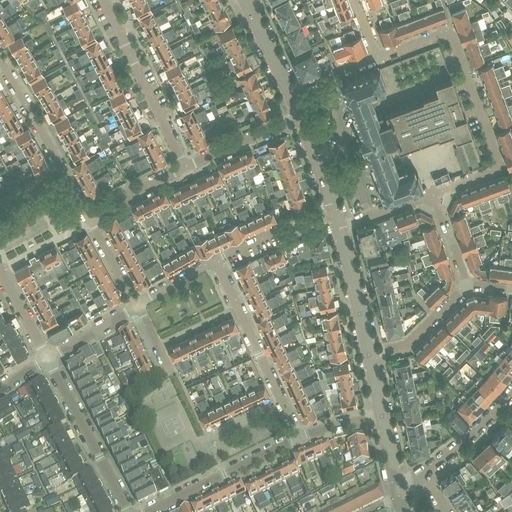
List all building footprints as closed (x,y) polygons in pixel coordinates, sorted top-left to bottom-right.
[(0,14),(14,6),(20,3),(18,0),(8,0),(10,3),(6,5),(7,5),(0,9),(0,14)] [(76,0),(63,7),(66,12),(62,15),(64,19),(81,10),(76,0)] [(139,17),(152,11),(148,5),(153,3),(151,0),(147,0),(134,7),(139,17)] [(200,0),(205,9),(220,2),(218,0),(200,0)] [(275,11),(279,18),(293,11),(287,0),(275,6),(277,10),(275,11)] [(333,6),(335,9),(349,4),(347,0),(328,0),(323,2),(325,8),(333,6)] [(448,21),(440,0),(434,0),(438,9),(433,10),(438,24),(448,21)] [(484,0),(482,4),(488,8),(491,4),(484,0)] [(175,13),(179,11),(175,1),(170,4),(175,13)] [(205,9),(210,20),(225,13),(220,2),(205,9)] [(429,28),(432,27),(438,24),(433,10),(429,12),(426,3),(421,5),(429,28)] [(330,23),(352,14),(353,14),(349,4),(335,9),(336,14),(328,17),(330,23)] [(420,31),(429,28),(421,5),(416,7),(419,16),(415,17),(420,31)] [(0,14),(0,24),(4,22),(2,18),(11,13),(12,13),(16,11),(14,6),(0,14)] [(465,8),(452,13),(458,30),(457,30),(463,46),(464,46),(477,41),(478,41),(475,33),(482,30),(478,19),(470,22),(465,8)] [(71,21),(73,26),(86,20),(81,10),(64,19),(66,23),(71,21)] [(411,34),(415,33),(420,31),(415,17),(411,19),(408,10),(402,12),(411,34)] [(299,16),(296,17),(293,11),(279,18),(283,26),(284,25),(286,29),(299,23),(300,24),(302,23),(299,16)] [(152,13),(140,19),(144,28),(166,17),(164,12),(154,17),(152,13)] [(309,21),(314,19),(314,18),(311,12),(306,14),(309,21)] [(402,38),(411,34),(402,12),(397,14),(400,22),(397,24),(402,38)] [(215,30),(230,23),(225,13),(210,20),(215,30)] [(0,24),(0,35),(23,21),(18,14),(9,20),(11,24),(7,26),(4,22),(0,24)] [(49,35),(53,33),(54,33),(45,15),(42,16),(40,18),(49,35)] [(144,28),(148,36),(160,30),(158,25),(168,20),(166,17),(144,28)] [(392,41),(402,38),(397,24),(392,25),(389,17),(384,18),(392,41)] [(377,30),(383,45),(392,41),(384,18),(379,20),(382,29),(377,30)] [(69,29),(74,38),(91,29),(86,20),(73,26),(74,27),(69,29)] [(197,26),(202,24),(200,20),(190,24),(192,28),(197,26)] [(506,26),(505,25),(502,20),(496,24),(500,29),(506,26)] [(11,34),(21,28),(21,29),(26,26),(23,21),(0,35),(0,40),(3,45),(14,38),(11,34)] [(286,32),(290,42),(305,35),(301,25),(286,32)] [(505,36),(506,36),(510,33),(506,26),(500,29),(505,36)] [(232,28),(220,34),(222,40),(218,42),(220,46),(237,37),(232,28)] [(84,46),(96,39),(91,29),(74,38),(77,42),(81,40),(84,46)] [(148,36),(152,44),(174,33),(172,29),(162,33),(160,30),(148,36)] [(321,40),(317,30),(313,31),(318,42),(321,40)] [(366,51),(361,37),(356,39),(353,30),(348,32),(357,55),(366,51)] [(348,32),(343,33),(343,34),(346,42),(342,44),(347,58),(357,55),(348,32)] [(166,41),(176,36),(174,33),(152,44),(156,51),(168,45),(166,41)] [(295,52),(310,45),(305,35),(290,42),(295,52)] [(21,36),(9,44),(14,53),(31,44),(31,43),(33,42),(30,38),(24,42),(21,36)] [(241,47),(237,37),(220,46),(216,48),(218,52),(226,48),(229,53),(241,47)] [(338,62),(347,58),(342,44),(338,45),(335,37),(329,39),(333,47),(335,54),(338,62)] [(193,38),(192,38),(188,40),(188,41),(184,43),(186,47),(190,45),(195,43),(193,38)] [(97,41),(85,47),(88,51),(78,56),(80,60),(101,49),(97,41)] [(464,46),(467,55),(489,47),(487,42),(479,45),(477,41),(464,46)] [(14,53),(20,63),(32,56),(29,50),(33,47),(31,44),(14,53)] [(156,51),(160,59),(182,48),(180,45),(170,49),(168,45),(156,51)] [(227,61),(229,65),(246,57),(241,47),(229,53),(231,59),(227,61)] [(311,47),(290,56),(289,56),(295,68),(316,58),(327,53),(325,49),(320,51),(320,50),(313,53),(311,47)] [(471,65),(481,61),(484,60),(482,56),(491,52),(489,47),(467,55),(471,65)] [(59,52),(57,48),(47,52),(50,57),(54,54),(55,55),(59,52)] [(165,68),(176,62),(174,57),(184,52),(182,48),(160,59),(165,68)] [(91,59),(94,63),(105,57),(101,49),(80,60),(82,64),(91,59)] [(205,63),(203,58),(200,53),(195,55),(200,66),(205,63)] [(322,71),(334,67),(327,53),(316,58),(295,68),(300,79),(322,71)] [(184,61),(186,64),(197,59),(195,55),(184,61)] [(20,63),(25,72),(42,62),(39,58),(35,61),(32,56),(20,63)] [(109,65),(105,57),(94,63),(96,67),(86,72),(88,76),(109,65)] [(238,73),(251,67),(246,57),(229,65),(231,70),(236,68),(238,73)] [(43,74),(40,69),(44,66),(42,62),(25,72),(31,82),(43,74)] [(178,64),(166,70),(171,80),(188,72),(186,67),(181,69),(178,64)] [(482,64),(477,65),(478,69),(482,79),(504,71),(502,65),(494,69),(492,64),(484,67),(482,64)] [(100,75),(102,79),(113,73),(109,65),(88,76),(90,80),(100,75)] [(355,121),(358,128),(360,134),(358,135),(363,150),(366,150),(370,163),(373,173),(374,172),(379,186),(377,186),(383,203),(423,188),(417,172),(415,172),(413,167),(406,170),(405,168),(398,171),(388,145),(396,143),(398,150),(437,136),(437,138),(452,133),(455,140),(471,134),(465,116),(464,116),(457,96),(458,96),(451,78),(435,84),(437,92),(422,97),(423,99),(385,113),(387,121),(380,123),(371,98),(379,95),(378,92),(385,90),(383,85),(385,84),(379,68),(339,83),(345,99),(347,99),(352,112),(351,112),(354,122),(355,121)] [(482,79),(485,88),(499,83),(498,79),(506,75),(504,71),(482,79)] [(171,80),(175,89),(188,83),(185,78),(190,75),(188,72),(171,80)] [(211,72),(210,73),(205,75),(209,85),(214,82),(212,78),(214,77),(211,72)] [(254,72),(239,79),(243,89),(258,82),(254,72)] [(94,89),(96,92),(117,81),(113,73),(102,79),(104,84),(94,89)] [(44,76),(32,84),(37,93),(54,84),(51,79),(48,74),(44,76)] [(110,96),(122,90),(117,81),(96,92),(98,96),(108,91),(110,96)] [(243,89),(248,99),(263,92),(258,82),(243,89)] [(191,89),(188,83),(175,89),(180,99),(197,91),(200,89),(198,85),(191,89)] [(485,88),(489,97),(511,89),(509,84),(501,87),(499,83),(485,88)] [(37,93),(43,102),(59,93),(54,84),(37,93)] [(489,97),(492,106),(506,101),(504,97),(511,94),(511,92),(511,89),(489,97)] [(199,95),(197,91),(180,99),(185,109),(198,103),(195,97),(199,95)] [(123,92),(110,98),(113,104),(109,106),(111,110),(128,102),(123,92)] [(268,102),(263,92),(248,99),(253,109),(268,102)] [(43,102),(48,111),(65,102),(59,93),(43,102)] [(0,110),(9,105),(4,98),(0,99),(0,110)] [(492,106),(495,115),(511,109),(511,103),(507,106),(506,101),(492,106)] [(48,111),(54,121),(66,114),(70,112),(67,106),(65,102),(48,111)] [(117,112),(120,117),(132,111),(128,102),(111,110),(113,114),(117,112)] [(258,120),(273,113),(268,102),(253,109),(258,120)] [(91,107),(96,116),(101,114),(99,110),(100,109),(99,107),(97,104),(91,107)] [(13,113),(9,105),(0,110),(0,116),(2,120),(13,113)] [(88,118),(92,116),(89,109),(84,112),(88,118)] [(192,110),(180,115),(184,124),(206,114),(204,109),(194,114),(192,110)] [(506,127),(504,123),(511,120),(511,118),(511,116),(511,115),(511,109),(495,115),(500,129),(506,127)] [(118,125),(120,129),(137,121),(132,111),(120,117),(123,123),(118,125)] [(0,120),(0,131),(18,121),(13,113),(2,120),(0,120)] [(184,124),(188,132),(200,126),(198,122),(208,117),(206,114),(184,124)] [(67,116),(55,123),(60,133),(77,124),(75,120),(70,122),(67,116)] [(0,136),(3,135),(5,139),(11,136),(23,129),(18,121),(0,131),(0,136)] [(130,137),(142,131),(137,121),(120,129),(125,139),(129,137),(130,137)] [(233,121),(227,123),(229,128),(230,132),(236,129),(233,121)] [(224,124),(219,127),(221,132),(223,131),(229,128),(227,123),(224,124)] [(60,133),(65,142),(78,136),(75,130),(79,128),(77,124),(60,133)] [(188,132),(192,140),(213,130),(211,126),(202,130),(200,126),(188,132)] [(100,130),(102,134),(104,138),(109,135),(105,128),(100,130)] [(28,129),(24,131),(15,136),(12,138),(15,143),(10,146),(12,150),(34,139),(28,129)] [(509,129),(506,130),(496,134),(499,143),(511,138),(511,132),(511,133),(509,129)] [(140,140),(130,145),(130,144),(125,146),(127,151),(154,138),(150,130),(138,135),(140,140)] [(196,148),(207,143),(205,138),(215,134),(213,130),(192,140),(196,148)] [(98,143),(102,150),(109,147),(104,138),(102,134),(97,137),(100,142),(98,143)] [(109,149),(114,146),(109,135),(104,138),(109,147),(109,149)] [(65,142),(70,152),(87,143),(85,139),(81,141),(78,136),(65,142)] [(158,146),(154,138),(127,151),(129,155),(131,159),(136,156),(134,152),(144,148),(146,152),(158,146)] [(502,152),(502,153),(511,148),(511,138),(499,143),(503,152),(502,152)] [(23,149),(26,155),(39,148),(34,139),(12,150),(15,154),(23,149)] [(269,146),(273,157),(287,151),(283,141),(269,146)] [(76,161),(88,155),(85,149),(89,147),(87,143),(70,152),(76,161)] [(114,146),(109,149),(114,157),(120,154),(116,145),(114,146)] [(161,154),(158,146),(146,152),(148,156),(138,161),(136,156),(131,159),(135,167),(161,154)] [(20,165),(23,169),(44,157),(39,148),(26,155),(29,160),(20,165)] [(511,148),(502,153),(506,161),(511,159),(511,148)] [(251,150),(242,154),(252,175),(256,174),(252,164),(256,162),(251,150)] [(273,157),(277,167),(291,162),(287,151),(273,157)] [(151,164),(154,168),(165,163),(161,154),(135,167),(137,171),(142,169),(142,168),(151,164)] [(242,154),(234,157),(240,169),(244,167),(248,177),(252,175),(242,154)] [(85,164),(83,160),(72,166),(76,175),(102,160),(99,156),(95,158),(95,159),(85,164)] [(37,174),(49,167),(44,157),(23,169),(19,171),(12,175),(14,180),(21,176),(24,181),(37,173),(37,174)] [(234,157),(226,161),(236,183),(240,181),(236,171),(240,169),(234,157)] [(76,175),(80,182),(92,176),(90,172),(99,167),(100,167),(104,165),(102,160),(76,175)] [(223,177),(223,176),(228,175),(232,184),(236,183),(226,161),(217,165),(223,177)] [(277,167),(281,177),(295,172),(291,162),(277,167)] [(267,166),(268,172),(276,170),(275,164),(267,166)] [(435,184),(436,184),(442,181),(442,182),(450,179),(450,177),(461,173),(457,164),(446,168),(448,172),(440,175),(433,178),(435,184)] [(223,182),(217,170),(209,174),(219,195),(223,193),(219,184),(223,182)] [(80,182),(85,190),(110,176),(108,172),(103,174),(104,175),(94,180),(92,176),(80,182)] [(281,177),(284,188),(299,182),(295,172),(281,177)] [(209,174),(201,178),(206,190),(211,188),(215,196),(219,195),(209,174)] [(98,188),(108,182),(112,180),(110,176),(85,190),(89,198),(101,192),(98,188)] [(510,189),(505,176),(496,179),(504,201),(509,200),(506,191),(510,189)] [(201,178),(193,182),(203,203),(207,202),(202,192),(206,190),(201,178)] [(492,196),(494,195),(496,195),(499,203),(504,201),(496,179),(486,183),(492,196)] [(265,183),(267,188),(268,193),(273,192),(270,181),(265,183)] [(193,182),(185,186),(190,198),(194,196),(199,205),(203,203),(193,182)] [(284,188),(288,198),(303,193),(299,182),(284,188)] [(487,198),(492,196),(486,183),(477,186),(487,212),(492,210),(490,206),(487,198)] [(185,186),(177,189),(187,211),(191,209),(186,200),(190,198),(185,186)] [(477,202),(480,210),(482,214),(487,212),(477,186),(468,189),(473,203),(477,202)] [(168,193),(174,205),(178,203),(183,213),(187,211),(177,189),(168,193)] [(455,199),(452,205),(458,209),(459,209),(463,207),(473,203),(468,189),(458,193),(460,197),(455,199)] [(163,190),(155,195),(166,216),(170,214),(170,212),(174,210),(163,190)] [(60,199),(56,192),(47,197),(51,204),(60,199)] [(288,198),(292,209),(307,203),(303,193),(288,198)] [(155,195),(147,199),(153,210),(158,208),(163,218),(166,216),(155,195)] [(147,199),(140,203),(151,224),(154,222),(149,212),(153,210),(147,199)] [(276,221),(271,210),(266,212),(262,202),(258,203),(268,226),(276,222),(276,221)] [(131,207),(137,219),(142,216),(147,226),(151,224),(140,203),(131,207)] [(260,229),(268,226),(258,203),(250,207),(254,217),(260,229)] [(452,218),(453,223),(466,219),(464,214),(460,215),(458,210),(458,209),(452,205),(449,211),(452,218)] [(260,229),(254,217),(250,219),(246,209),(241,211),(251,233),(260,229)] [(409,226),(422,222),(423,222),(427,215),(420,212),(415,213),(413,209),(404,213),(409,226)] [(242,223),(238,225),(243,236),(251,233),(241,211),(238,213),(242,223)] [(405,228),(409,226),(404,213),(394,216),(399,233),(400,239),(408,237),(405,228)] [(115,218),(103,225),(108,233),(134,219),(131,214),(127,217),(127,218),(117,223),(115,218)] [(421,229),(423,235),(425,238),(438,234),(434,225),(432,218),(427,215),(423,222),(424,223),(426,228),(421,229)] [(172,227),(177,225),(182,222),(178,216),(174,218),(174,220),(170,222),(172,227)] [(356,230),(359,242),(387,236),(399,233),(394,216),(373,224),(356,230)] [(108,233),(112,241),(124,235),(124,234),(129,231),(127,227),(131,225),(132,226),(136,223),(134,219),(108,233)] [(456,233),(457,236),(483,226),(482,223),(478,224),(469,227),(466,219),(453,223),(457,232),(456,233)] [(228,223),(223,225),(231,242),(241,237),(236,225),(230,227),(228,223)] [(221,231),(216,234),(221,246),(231,242),(223,225),(219,227),(221,231)] [(484,228),(483,226),(457,236),(461,246),(484,238),(482,233),(473,237),(471,233),(480,229),(484,228)] [(212,251),(221,246),(216,234),(215,234),(213,229),(208,231),(208,232),(204,234),(212,251)] [(112,241),(117,249),(142,235),(140,230),(136,232),(136,233),(126,238),(124,235),(112,241)] [(359,242),(362,254),(385,249),(384,245),(389,244),(390,250),(402,247),(400,239),(399,233),(387,236),(359,242)] [(202,240),(196,243),(202,256),(212,251),(204,234),(200,236),(202,240)] [(323,234),(307,239),(308,239),(303,241),(304,246),(297,248),(299,253),(299,254),(326,244),(323,234)] [(425,238),(426,243),(418,246),(420,252),(428,249),(442,244),(440,238),(440,239),(438,234),(425,238)] [(67,250),(62,252),(65,257),(91,243),(86,235),(74,241),(77,245),(67,250)] [(117,249),(121,257),(133,250),(130,246),(140,241),(145,239),(142,235),(117,249)] [(184,238),(180,240),(192,261),(200,257),(193,245),(189,248),(184,238)] [(463,251),(467,260),(480,255),(477,247),(486,243),(484,238),(461,246),(463,251)] [(182,252),(177,254),(184,266),(192,261),(180,240),(176,242),(182,252)] [(72,259),(71,258),(81,253),(83,257),(95,251),(91,243),(65,257),(67,261),(72,259)] [(287,258),(290,264),(299,261),(301,259),(313,255),(314,260),(330,255),(326,244),(299,254),(299,253),(296,254),(292,256),(293,256),(287,258)] [(423,261),(445,252),(442,244),(428,249),(430,252),(421,256),(423,261)] [(121,257),(125,264),(151,250),(149,246),(144,248),(144,249),(135,254),(133,250),(121,257)] [(283,248),(287,258),(293,256),(292,256),(288,246),(283,248)] [(15,272),(26,291),(38,285),(67,269),(62,260),(55,247),(39,256),(40,257),(36,259),(36,258),(30,261),(31,263),(28,265),(15,272)] [(168,247),(164,249),(176,270),(184,266),(177,254),(173,257),(168,247)] [(168,275),(176,270),(164,249),(156,254),(168,275)] [(286,261),(280,249),(272,252),(281,273),(285,271),(281,262),(286,261)] [(125,264),(130,272),(141,266),(139,262),(149,257),(153,255),(151,250),(125,264)] [(71,268),(73,272),(73,273),(99,259),(95,251),(83,257),(85,261),(76,266),(75,266),(71,268)] [(269,268),(273,266),(277,275),(281,273),(272,252),(264,256),(269,268)] [(387,262),(385,252),(369,256),(371,266),(387,262)] [(445,252),(423,261),(425,266),(434,262),(435,267),(448,262),(447,258),(447,257),(445,252)] [(471,272),(474,274),(475,275),(480,269),(479,269),(477,262),(482,260),(480,255),(467,260),(469,265),(471,272)] [(236,268),(240,277),(265,265),(262,257),(257,259),(259,263),(250,267),(248,263),(236,268)] [(491,280),(504,281),(506,258),(505,258),(504,259),(499,259),(499,267),(493,266),(491,280)] [(89,269),(92,273),(103,266),(99,259),(73,273),(76,277),(80,274),(89,269)] [(130,272),(134,280),(159,266),(157,262),(153,264),(153,265),(143,270),(141,266),(130,272)] [(443,275),(446,281),(445,282),(454,284),(455,280),(448,262),(435,267),(439,276),(443,275)] [(371,268),(374,280),(390,276),(388,264),(371,268)] [(240,277),(244,285),(256,279),(254,275),(264,270),(264,271),(267,269),(265,265),(240,277)] [(313,274),(308,275),(303,276),(295,278),(296,283),(304,281),(327,275),(325,265),(312,268),(313,274)] [(84,282),(86,286),(108,274),(103,266),(92,273),(94,277),(84,282)] [(148,278),(157,272),(157,273),(162,271),(159,266),(134,280),(139,288),(150,282),(148,278)] [(479,279),(491,280),(493,266),(489,266),(489,270),(481,270),(480,269),(475,275),(479,279)] [(155,278),(158,283),(169,277),(166,272),(155,278)] [(98,284),(100,288),(112,282),(108,274),(86,286),(89,290),(98,284)] [(315,283),(316,289),(330,286),(327,275),(304,281),(305,286),(310,285),(310,284),(315,283)] [(267,278),(268,279),(258,283),(256,279),(244,285),(248,293),(274,281),(272,276),(267,278)] [(374,280),(376,291),(393,287),(390,276),(374,280)] [(271,288),(277,285),(274,281),(248,293),(252,301),(263,295),(262,291),(271,287),(271,288)] [(116,290),(112,282),(100,288),(103,293),(93,298),(92,297),(86,301),(88,305),(95,301),(116,290)] [(438,283),(433,288),(443,298),(448,294),(452,290),(454,284),(445,282),(445,283),(441,287),(438,283)] [(26,291),(31,301),(48,292),(45,287),(41,289),(38,285),(26,291)] [(318,295),(313,296),(308,297),(309,302),(332,296),(330,286),(316,289),(318,295)] [(376,291),(379,302),(396,298),(393,287),(376,291)] [(417,291),(418,292),(423,297),(433,308),(443,298),(433,288),(428,294),(421,287),(417,291)] [(109,305),(121,298),(116,290),(95,301),(97,305),(107,300),(109,305)] [(31,301),(36,310),(48,303),(45,298),(50,295),(48,292),(31,301)] [(252,301),(255,309),(282,297),(280,292),(275,295),(265,300),(263,295),(252,301)] [(320,305),(321,311),(335,308),(332,296),(309,302),(310,307),(315,306),(315,305),(320,305)] [(487,296),(487,299),(485,313),(485,314),(485,318),(489,318),(489,320),(495,321),(497,297),(487,296)] [(255,309),(259,318),(271,312),(269,308),(279,303),(279,304),(284,302),(282,297),(255,309)] [(487,299),(474,297),(471,298),(476,312),(485,313),(487,299)] [(505,313),(507,298),(497,297),(495,321),(500,321),(501,312),(505,313)] [(379,302),(382,313),(398,310),(396,298),(379,302)] [(468,299),(461,305),(459,308),(469,318),(476,312),(471,298),(468,299)] [(205,299),(191,305),(196,317),(210,311),(205,299)] [(51,309),(48,303),(36,310),(41,319),(58,310),(55,306),(51,309)] [(298,305),(299,309),(299,312),(301,312),(302,316),(311,314),(310,310),(304,311),(303,304),(298,305)] [(459,308),(453,314),(451,315),(468,332),(472,328),(465,322),(469,318),(459,308)] [(58,322),(55,317),(62,314),(60,310),(58,310),(41,319),(46,329),(58,322)] [(382,313),(384,324),(401,321),(398,310),(382,313)] [(77,328),(88,323),(83,312),(71,318),(77,328)] [(0,313),(0,324),(11,319),(11,318),(5,321),(1,313),(0,313)] [(271,320),(269,316),(256,321),(261,330),(287,317),(285,313),(280,315),(281,315),(271,320)] [(336,313),(320,317),(323,328),(339,324),(336,313)] [(444,323),(454,333),(457,330),(464,336),(468,332),(451,315),(444,323)] [(261,330),(264,338),(276,332),(274,328),(284,324),(289,322),(287,317),(261,330)] [(234,332),(239,330),(233,318),(224,322),(237,349),(238,348),(242,346),(240,341),(239,342),(234,332)] [(16,327),(11,319),(0,324),(0,335),(2,335),(16,327)] [(66,321),(47,331),(51,338),(55,339),(72,330),(66,321)] [(403,332),(401,321),(384,324),(387,336),(403,332)] [(224,342),(228,340),(231,345),(230,346),(232,350),(237,349),(224,322),(216,326),(222,338),(224,342)] [(323,328),(325,338),(341,335),(339,324),(323,328)] [(442,324),(435,331),(451,348),(455,344),(449,338),(452,334),(442,324)] [(130,326),(119,333),(121,337),(111,342),(113,345),(135,335),(130,326)] [(216,326),(208,330),(221,356),(225,354),(223,349),(222,349),(218,340),(222,338),(216,326)] [(2,335),(5,341),(1,343),(2,344),(0,344),(0,345),(1,347),(20,336),(16,327),(2,335)] [(264,338),(268,346),(295,333),(293,329),(288,331),(288,332),(278,336),(276,332),(264,338)] [(210,343),(214,353),(216,358),(221,356),(208,330),(200,333),(206,345),(210,343)] [(435,331),(428,338),(438,348),(441,345),(448,352),(451,348),(435,331)] [(491,340),(496,335),(493,332),(488,337),(491,340)] [(200,333),(192,337),(204,364),(209,361),(207,357),(206,357),(202,347),(206,345),(200,333)] [(268,346),(272,354),(284,348),(282,344),(291,340),(292,341),(297,338),(295,333),(268,346)] [(138,343),(135,335),(113,345),(115,350),(124,345),(126,349),(138,343)] [(325,338),(328,349),(343,345),(341,335),(325,338)] [(8,347),(11,352),(25,345),(20,336),(1,347),(2,348),(4,348),(4,349),(8,347)] [(194,351),(198,361),(197,361),(200,366),(204,364),(192,337),(184,341),(190,353),(194,351)] [(428,338),(421,345),(438,362),(441,358),(435,352),(438,348),(428,338)] [(184,341),(176,345),(188,371),(195,368),(192,363),(190,364),(186,355),(190,353),(184,341)] [(118,358),(120,362),(142,351),(138,343),(126,349),(128,353),(118,358)] [(490,347),(485,343),(481,347),(486,352),(490,347)] [(10,364),(11,366),(27,355),(29,351),(25,345),(11,352),(15,359),(11,361),(11,362),(10,364)] [(97,345),(90,349),(67,362),(66,366),(69,373),(82,367),(82,366),(96,359),(103,355),(97,345)] [(167,349),(173,361),(177,359),(182,368),(181,369),(184,374),(188,371),(176,345),(167,349)] [(272,354),(276,362),(302,349),(300,345),(295,347),(296,348),(286,353),(284,348),(272,354)] [(330,360),(346,357),(343,345),(328,349),(330,360)] [(414,352),(424,362),(427,359),(434,366),(438,362),(421,345),(414,352)] [(511,348),(511,347),(508,345),(504,349),(503,348),(500,351),(511,361),(511,348)] [(280,370),(292,365),(299,361),(297,357),(299,356),(300,357),(309,353),(307,348),(302,350),(302,349),(276,362),(280,370)] [(470,352),(466,348),(459,356),(462,359),(470,352)] [(474,355),(476,356),(477,358),(478,357),(481,360),(487,354),(480,348),(474,355)] [(132,361),(134,365),(146,359),(142,351),(120,362),(122,366),(132,361)] [(502,358),(498,363),(511,374),(511,373),(511,361),(500,351),(498,354),(502,358)] [(477,358),(476,356),(474,355),(468,361),(471,365),(477,358)] [(103,367),(107,365),(104,358),(99,360),(103,367)] [(311,358),(304,361),(306,365),(304,366),(294,371),(292,367),(280,372),(284,381),(311,369),(311,368),(315,366),(311,358)] [(126,374),(128,378),(150,368),(146,359),(134,365),(136,370),(126,374)] [(334,372),(330,373),(330,372),(324,373),(326,378),(349,373),(347,362),(333,365),(334,372)] [(393,365),(394,366),(392,367),(393,371),(395,372),(396,376),(411,373),(409,362),(393,365)] [(463,365),(459,369),(463,372),(467,368),(468,369),(467,369),(472,374),(475,371),(470,366),(466,362),(464,365),(463,365)] [(490,364),(488,367),(505,382),(511,374),(498,363),(495,367),(490,364)] [(69,373),(74,382),(96,371),(93,366),(84,371),(82,367),(69,373)] [(108,377),(112,374),(109,367),(104,369),(108,377)] [(489,373),(486,378),(485,378),(498,391),(499,390),(505,382),(488,367),(485,370),(489,373)] [(142,382),(154,376),(150,368),(128,378),(130,382),(140,377),(142,382)] [(284,381),(288,389),(300,383),(298,379),(308,375),(313,373),(311,369),(284,381)] [(259,385),(254,375),(255,375),(252,370),(248,372),(260,399),(269,395),(263,383),(259,385)] [(74,382),(79,391),(92,385),(90,381),(99,376),(96,371),(74,382)] [(458,371),(452,376),(456,380),(461,374),(458,371)] [(251,389),(247,391),(252,403),(260,399),(248,372),(243,374),(245,379),(246,379),(251,389)] [(396,386),(398,387),(414,384),(412,377),(412,376),(413,376),(416,376),(415,372),(411,373),(396,376),(397,380),(395,382),(396,386)] [(336,381),(338,387),(352,384),(349,373),(326,378),(327,383),(332,382),(336,381)] [(484,379),(480,376),(473,383),(490,399),(498,391),(485,378),(484,379)] [(117,384),(113,377),(109,379),(113,386),(117,384)] [(243,393),(238,383),(239,383),(236,378),(232,380),(244,407),(252,403),(247,391),(243,393)] [(24,388),(29,397),(47,387),(43,380),(40,379),(29,384),(24,388)] [(235,396),(231,398),(236,410),(244,407),(232,380),(227,382),(229,387),(230,386),(235,396)] [(312,382),(312,383),(302,387),(300,383),(288,389),(292,397),(319,385),(316,380),(312,382)] [(439,389),(444,394),(449,388),(444,383),(439,389)] [(467,390),(470,394),(483,406),(490,399),(473,383),(467,390)] [(79,391),(84,400),(107,389),(105,384),(100,387),(94,390),(92,385),(79,391)] [(339,393),(334,394),(334,393),(331,394),(329,388),(325,390),(326,395),(329,394),(330,400),(354,394),(352,384),(338,387),(339,393)] [(416,395),(414,384),(398,387),(399,391),(397,393),(398,397),(400,398),(416,395)] [(226,400),(222,391),(222,390),(220,385),(216,387),(228,414),(236,410),(231,398),(226,400)] [(316,392),(321,389),(319,385),(292,397),(296,405),(308,399),(306,395),(315,391),(316,392)] [(29,397),(33,406),(52,396),(47,387),(29,397)] [(218,404),(214,406),(220,418),(228,414),(216,387),(211,390),(213,395),(214,394),(218,404)] [(444,393),(439,389),(438,388),(435,391),(437,398),(444,393)] [(84,400),(89,410),(102,404),(99,399),(105,396),(107,395),(105,391),(107,390),(107,389),(84,400)] [(18,397),(15,393),(9,396),(12,401),(18,397)] [(210,408),(206,398),(204,393),(199,395),(212,422),(220,418),(214,406),(210,408)] [(337,403),(341,402),(342,408),(356,405),(354,394),(330,400),(331,405),(337,403)] [(463,394),(460,397),(476,413),(483,406),(470,394),(467,397),(463,394)] [(202,412),(198,414),(203,426),(212,422),(199,395),(194,397),(197,402),(198,402),(202,412)] [(419,402),(418,402),(416,395),(400,398),(400,399),(399,401),(400,405),(402,406),(403,410),(419,407),(420,406),(419,402)] [(33,406),(38,414),(57,404),(52,396),(33,406)] [(319,398),(320,399),(310,404),(308,399),(296,405),(299,413),(326,401),(324,396),(319,398)] [(457,407),(469,420),(476,413),(460,397),(457,399),(461,403),(457,407)] [(11,415),(16,413),(11,406),(12,405),(8,399),(0,404),(0,406),(10,423),(14,420),(11,415)] [(125,404),(129,413),(130,413),(132,411),(135,410),(130,401),(126,403),(127,403),(125,404)] [(324,408),(329,406),(326,401),(299,413),(303,422),(316,416),(313,412),(323,407),(324,408)] [(89,410),(94,419),(116,408),(113,403),(104,408),(102,404),(89,410)] [(38,414),(43,423),(61,413),(57,404),(38,414)] [(20,405),(16,408),(19,413),(24,411),(20,405)] [(0,422),(3,421),(5,425),(10,423),(0,406),(0,422)] [(421,419),(420,412),(421,412),(420,406),(419,407),(403,410),(404,415),(402,417),(403,420),(405,421),(405,422),(421,419)] [(94,419),(99,429),(118,419),(116,415),(119,414),(116,408),(94,419)] [(138,418),(135,410),(132,411),(130,413),(129,413),(126,415),(128,420),(131,418),(132,421),(138,418)] [(448,419),(458,430),(467,422),(456,410),(448,419)] [(42,434),(42,435),(61,425),(66,421),(61,413),(43,423),(47,431),(42,434)] [(114,427),(112,423),(118,419),(99,429),(104,438),(124,427),(122,423),(114,427)] [(424,431),(421,419),(405,422),(405,423),(404,424),(405,429),(407,429),(408,434),(424,431)] [(133,431),(139,428),(136,422),(131,424),(133,431)] [(511,428),(508,424),(500,432),(511,443),(511,442),(511,428)] [(42,435),(46,444),(65,434),(61,425),(42,435)] [(104,438),(109,447),(129,437),(126,433),(129,431),(126,427),(124,428),(124,427),(104,438)] [(18,442),(21,441),(24,439),(21,435),(19,431),(14,434),(18,442)] [(426,442),(424,431),(408,434),(409,439),(406,439),(408,445),(410,445),(426,442)] [(500,432),(491,440),(508,456),(511,452),(511,443),(500,432)] [(352,436),(353,440),(348,442),(350,453),(366,449),(363,438),(362,433),(352,436)] [(51,452),(57,450),(58,451),(71,445),(65,434),(46,444),(51,452)] [(109,447),(113,456),(136,445),(138,444),(145,440),(143,437),(134,442),(134,440),(131,442),(129,437),(109,447)] [(429,454),(427,447),(433,446),(433,445),(435,445),(442,443),(441,439),(426,442),(410,445),(411,451),(409,451),(410,457),(412,457),(412,458),(421,456),(425,457),(428,454),(429,454)] [(148,447),(145,440),(138,444),(141,450),(148,447)] [(334,441),(329,443),(332,452),(337,450),(338,450),(334,441)] [(331,454),(326,442),(317,445),(328,472),(333,471),(331,465),(330,466),(326,456),(331,454)] [(490,442),(481,450),(492,462),(497,457),(499,459),(502,455),(490,442)] [(12,448),(15,455),(23,452),(19,444),(12,448)] [(53,455),(53,456),(58,465),(76,455),(71,445),(58,451),(58,452),(53,455)] [(113,456),(118,466),(131,459),(129,455),(139,450),(136,445),(113,456)] [(318,459),(322,469),(321,469),(323,474),(327,482),(330,481),(327,473),(328,472),(317,445),(309,448),(314,461),(318,459)] [(39,447),(33,451),(28,453),(32,462),(44,456),(39,447)] [(309,448),(301,452),(312,479),(316,477),(314,472),(314,473),(310,462),(314,461),(309,448)] [(368,460),(366,449),(350,453),(352,464),(364,461),(368,460)] [(484,470),(485,472),(489,468),(487,466),(492,462),(481,450),(472,458),(484,470)] [(302,466),(306,476),(305,476),(307,481),(312,479),(301,452),(292,455),(297,467),(302,466)] [(58,465),(62,474),(81,464),(76,455),(58,465)] [(139,461),(134,464),(131,459),(118,466),(123,475),(143,465),(144,465),(149,463),(148,462),(154,459),(152,455),(145,459),(139,461)] [(47,457),(37,461),(39,466),(49,462),(47,457)] [(0,462),(0,473),(12,468),(8,458),(0,462)] [(159,469),(154,459),(148,462),(149,463),(153,471),(159,469)] [(32,467),(29,460),(24,462),(27,469),(32,467)] [(478,471),(470,462),(464,466),(472,475),(478,471)] [(298,475),(292,463),(284,467),(297,493),(302,491),(299,486),(294,477),(298,475)] [(69,481),(72,480),(85,473),(81,464),(62,474),(67,482),(69,481)] [(123,475),(128,485),(141,478),(139,473),(146,470),(144,465),(143,465),(123,475)] [(345,469),(340,471),(343,476),(354,472),(351,466),(345,469)] [(286,480),(291,490),(290,490),(293,495),(297,493),(284,467),(276,471),(282,483),(286,480)] [(0,473),(0,486),(11,481),(11,480),(16,477),(12,468),(0,473)] [(149,474),(151,478),(151,479),(151,478),(154,483),(133,494),(137,501),(141,502),(151,497),(169,489),(159,469),(153,471),(153,472),(149,474)] [(95,478),(91,470),(85,473),(72,480),(77,488),(95,478)] [(361,470),(355,473),(358,478),(364,475),(361,470)] [(276,471),(268,475),(281,501),(285,499),(283,494),(282,494),(278,485),(282,483),(276,471)] [(440,482),(446,491),(461,482),(455,472),(440,482)] [(476,481),(483,477),(479,472),(473,476),(476,481)] [(270,488),(274,498),(276,503),(281,501),(268,475),(260,479),(266,490),(270,488)] [(351,475),(345,479),(348,483),(354,480),(351,475)] [(36,476),(31,478),(34,484),(25,488),(39,482),(36,476)] [(77,488),(81,497),(100,487),(95,478),(77,488)] [(151,478),(149,480),(143,482),(141,478),(128,485),(133,494),(154,483),(151,478),(151,479),(151,478)] [(260,479),(252,482),(265,509),(269,507),(267,502),(266,502),(262,492),(266,490),(260,479)] [(345,479),(339,482),(341,487),(348,483),(345,479)] [(0,486),(0,493),(2,499),(22,490),(18,480),(12,483),(11,481),(0,486)] [(239,481),(230,485),(241,507),(245,505),(240,495),(245,493),(239,481)] [(42,488),(39,482),(25,488),(27,493),(36,488),(37,490),(42,488)] [(249,498),(250,498),(254,496),(258,506),(260,511),(265,509),(252,482),(244,487),(249,498)] [(383,498),(380,484),(375,486),(373,482),(366,486),(366,487),(363,488),(371,504),(383,498)] [(446,491),(453,502),(468,493),(461,482),(446,491)] [(230,485),(222,489),(228,501),(232,499),(237,509),(241,507),(230,485)] [(105,496),(100,487),(81,497),(77,500),(81,508),(105,496)] [(322,497),(329,493),(326,488),(319,492),(322,497)] [(361,509),(371,504),(363,488),(359,490),(358,488),(352,491),(361,509)] [(222,489),(214,493),(223,511),(228,511),(224,503),(228,501),(222,489)] [(2,499),(6,508),(29,498),(29,497),(26,492),(24,493),(22,490),(2,499)] [(346,497),(343,498),(349,511),(354,511),(361,509),(352,491),(346,494),(346,497)] [(223,511),(214,493),(206,497),(212,509),(216,507),(218,511),(223,511)] [(453,502),(459,511),(478,500),(476,496),(472,499),(468,493),(453,502)] [(94,511),(109,504),(105,496),(81,508),(81,509),(86,506),(89,511),(94,511)] [(315,500),(312,496),(306,499),(309,504),(315,500)] [(6,508),(7,511),(20,511),(29,508),(35,506),(31,497),(29,497),(29,498),(6,508)] [(206,497),(198,501),(203,511),(208,511),(212,509),(206,497)] [(337,511),(349,511),(343,498),(339,500),(338,498),(332,501),(337,511)] [(302,507),(309,504),(306,499),(300,502),(302,507)] [(459,511),(479,511),(484,509),(478,500),(459,511)] [(190,505),(193,511),(203,511),(198,501),(190,505)] [(327,507),(325,507),(324,508),(325,511),(337,511),(332,501),(326,504),(327,507)]
